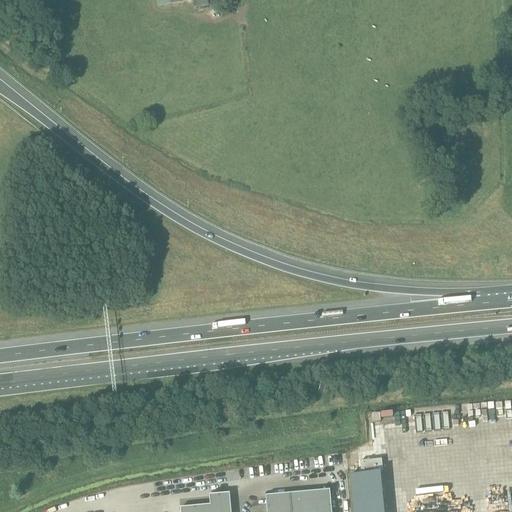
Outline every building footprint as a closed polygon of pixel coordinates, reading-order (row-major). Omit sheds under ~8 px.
[(193,0),(194,1),(196,9),(209,7),(207,0),(193,0)] [(511,473),(503,474),(504,471),(511,470),(511,462),(511,461),(511,454),(503,452),(503,444),(492,445),(494,461),(492,468),(500,471),(502,497),(503,496),(511,498),(511,473)] [(383,473),(381,461),(360,463),(361,475),(383,473)] [(210,507),(180,509),(180,511),(230,511),(229,495),(209,497),(210,507)] [(291,511),(290,495),(265,497),(266,511),(291,511)]
